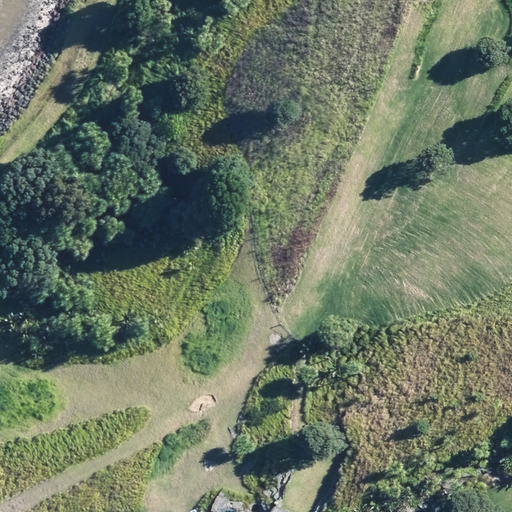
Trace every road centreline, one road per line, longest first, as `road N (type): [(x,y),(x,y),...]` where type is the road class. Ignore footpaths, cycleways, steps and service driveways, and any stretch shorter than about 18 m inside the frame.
road 1 (track): [(315,318),(269,366),(21,511)]
road 2 (track): [(0,176),(59,111),(110,0)]
